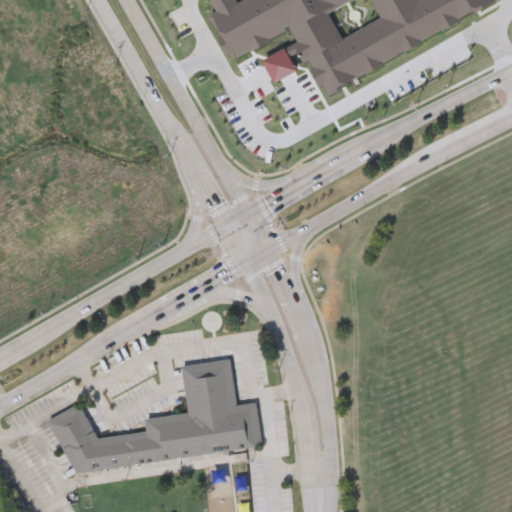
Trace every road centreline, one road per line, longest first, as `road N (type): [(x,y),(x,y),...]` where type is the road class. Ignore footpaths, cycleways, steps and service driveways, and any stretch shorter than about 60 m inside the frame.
road 1 (secondary): [(99,0),(248,261),(300,390),(320,469)]
road 2 (secondary): [(0,403),(273,247)]
road 3 (secondary): [(511,71),(252,210)]
road 4 (secondary): [(252,210),(0,354)]
road 5 (secondary): [(273,247),(511,122)]
road 6 (secondary): [(252,210),(129,0)]
road 7 (secondary): [(326,497),(331,434),(308,329)]
